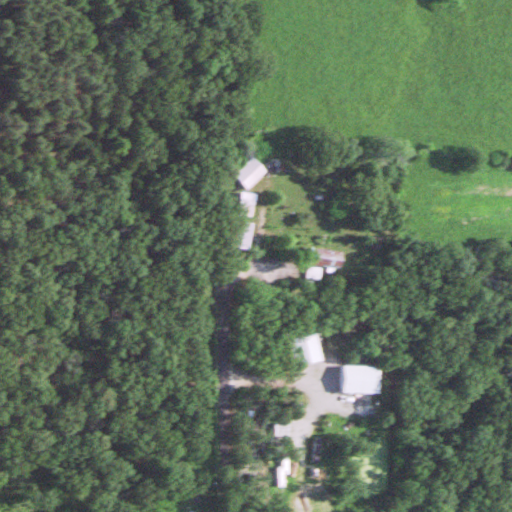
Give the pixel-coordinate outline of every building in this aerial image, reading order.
[(270,169),(256,155),(237,173),(251,188),(270,169)] [(253,248),(256,222),(236,219),(233,245),(253,248)] [(346,252),(309,245),(307,258),(313,259),(310,276),(323,279),(326,265),(343,268),(346,252)] [(325,359),(318,332),(292,339),(299,366),(325,359)] [(380,392),(381,365),(344,365),(344,392),(380,392)]
